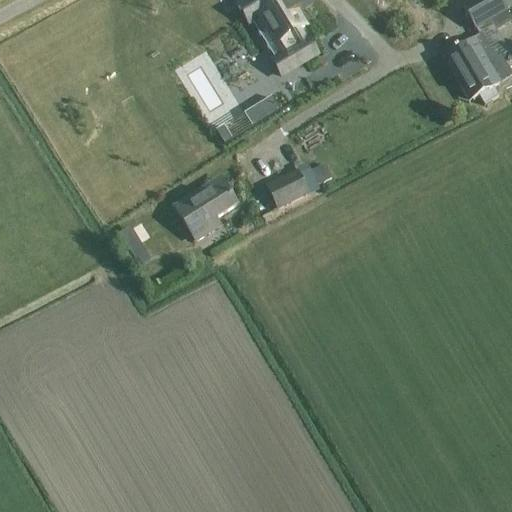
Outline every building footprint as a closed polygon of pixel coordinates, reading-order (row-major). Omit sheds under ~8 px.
[(286,0),(252,0),(247,3),(257,20),(281,59),(272,64),(282,79),(317,58),(308,43),(306,44),(299,32),(304,29),(296,15),(300,12),(294,2),(290,5),(286,0)] [(475,0),(462,8),(476,32),(506,15),(497,0),(475,0)] [(498,68),(492,57),(480,38),(446,59),(473,102),(479,99),(484,108),(499,99),(494,91),(509,83),(499,67),(498,68)] [(253,131),(280,115),(272,101),(245,118),(253,131)] [(224,130),(216,135),(225,149),(232,144),(232,143),(224,130)] [(324,168),(310,175),(317,189),(331,182),(324,168)] [(298,175),(267,190),(277,208),(279,213),(309,198),(298,175)] [(174,212),(195,245),(219,230),(215,223),(237,210),(225,191),(221,183),(208,191),(174,212)] [(139,246),(127,254),(138,270),(149,263),(139,246)]
